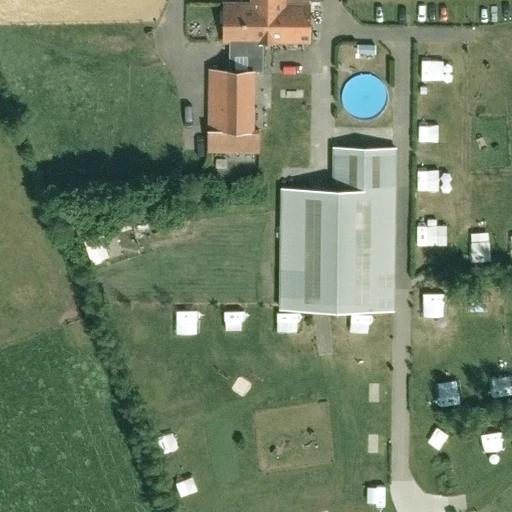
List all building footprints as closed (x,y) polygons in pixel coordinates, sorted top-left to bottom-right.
[(252,0),(252,4),(252,6),(264,6),(264,42),(310,43),(311,5),(284,4),(284,0),(252,0)] [(252,6),(252,4),(226,4),(225,42),(229,42),(229,58),(263,58),(263,42),(264,42),(264,6),(252,6)] [(396,123),(397,42),(355,41),(354,122),(396,123)] [(415,42),(413,242),(473,243),(475,43),(415,42)] [(260,132),(254,132),(255,70),(209,69),(208,152),(259,153),(260,132)] [(395,148),(334,148),(334,190),(283,190),(282,310),(394,311),(395,148)] [(432,305),(431,294),(414,295),(414,306),(432,305)] [(481,295),(478,305),(495,310),(497,301),(481,295)] [(371,313),(372,336),(394,334),(393,312),(371,313)] [(506,398),(511,396),(511,374),(501,377),(506,398)] [(466,405),(486,404),(485,383),(464,384),(466,405)] [(316,415),(290,419),(292,430),(318,426),(316,415)] [(372,465),(361,484),(380,496),(392,477),(372,465)]
